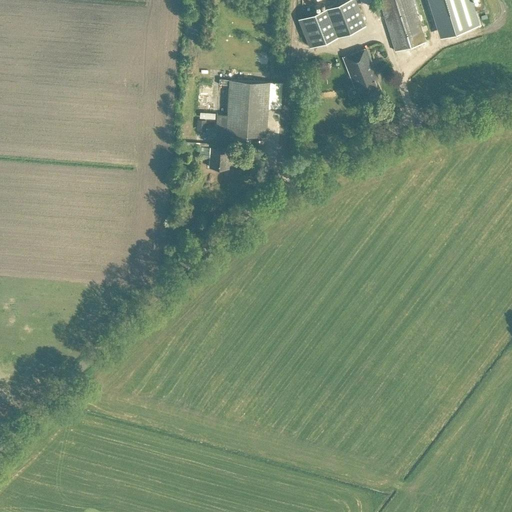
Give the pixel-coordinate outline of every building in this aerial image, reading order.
[(343,0),(298,18),(309,46),(365,24),(355,0),(343,0)] [(412,0),(378,0),(395,50),(425,41),(412,0)] [(437,0),(448,34),(478,24),(470,0),(437,0)] [(366,47),(342,56),(354,86),(356,86),(361,97),(380,90),(376,78),(378,77),(366,47)] [(266,135),(267,108),(281,109),(282,82),(229,78),(227,114),(226,132),(266,135)] [(216,114),(214,146),(210,146),(209,166),(228,167),(230,147),(225,147),(226,132),(227,114),(216,114)] [(205,130),(206,120),(197,119),(196,129),(205,130)]
